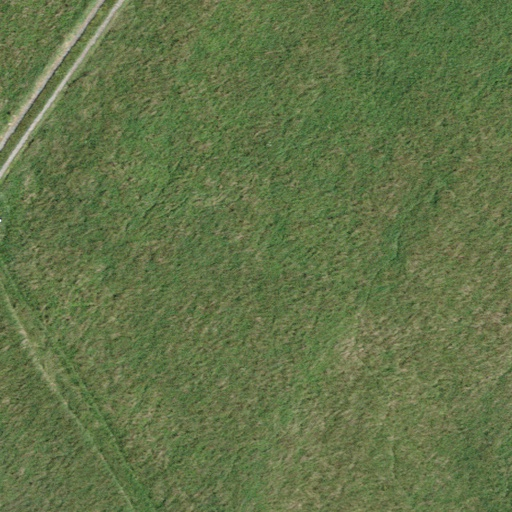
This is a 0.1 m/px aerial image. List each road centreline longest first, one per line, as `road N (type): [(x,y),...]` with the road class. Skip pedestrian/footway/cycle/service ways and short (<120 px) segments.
road 1 (track): [(0,313),(143,511)]
road 2 (track): [(0,156),(110,0)]
